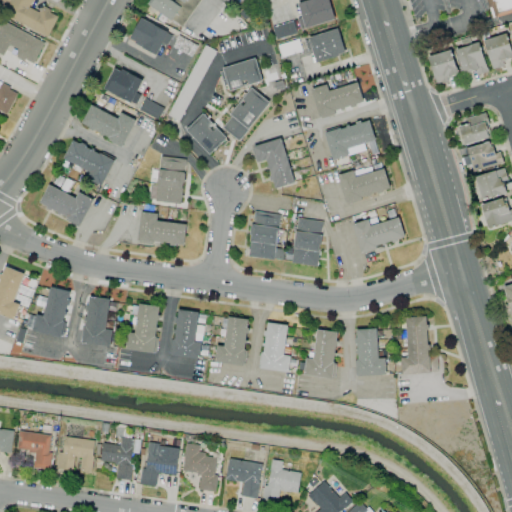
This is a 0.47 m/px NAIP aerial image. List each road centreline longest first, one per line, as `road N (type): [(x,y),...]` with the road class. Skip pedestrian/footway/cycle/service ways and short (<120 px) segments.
road 1 (residential): [(462,268),(334,300),(87,265),(0,228)]
road 2 (primary): [(496,388),(413,114)]
road 3 (secondary): [(109,0),(0,184)]
road 4 (residential): [(121,511),(0,493)]
